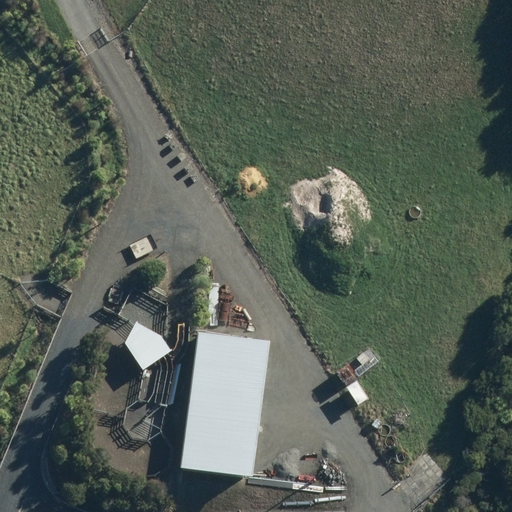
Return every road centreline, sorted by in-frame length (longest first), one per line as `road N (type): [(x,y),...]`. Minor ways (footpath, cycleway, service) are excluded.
road 1 (track): [(0,485),(127,208),(133,154),(120,110),(65,0)]
road 2 (track): [(133,154),(211,217),(366,471),(369,511)]
